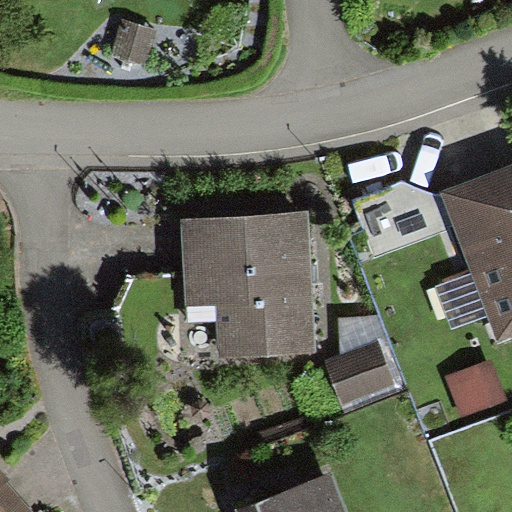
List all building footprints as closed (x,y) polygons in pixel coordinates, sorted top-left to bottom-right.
[(158,34),(122,24),(112,61),(148,71),(158,34)] [(511,155),(446,180),(500,328),(511,323),(511,155)] [(220,346),(311,344),(310,272),(309,202),(181,204),(183,300),(219,299),(220,346)] [(328,355),(342,399),(392,382),(377,338),(328,355)] [(489,356),(447,373),(462,411),(504,394),(489,356)] [(355,511),(334,455),(235,493),(242,511),(355,511)] [(0,511),(41,511),(0,462),(0,511)]
